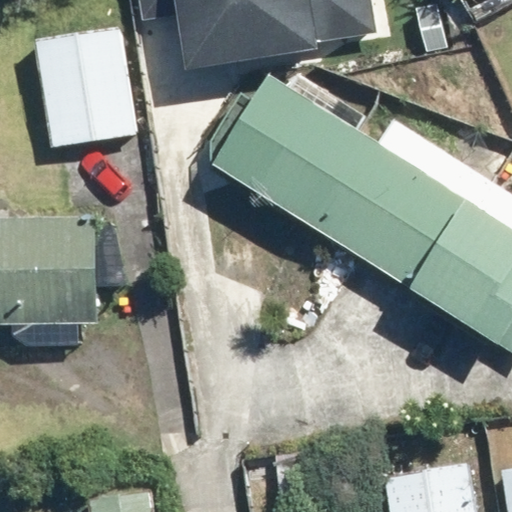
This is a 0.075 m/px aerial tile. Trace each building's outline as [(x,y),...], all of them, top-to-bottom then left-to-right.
[(197,22),(203,59),(383,29),(377,0),(152,0),(158,29),(197,22)] [(116,33),(31,48),(50,155),(135,140),(116,33)] [(484,222),(265,89),(208,182),(405,301),(401,308),(489,362),(511,324),(511,251),(478,231),(484,222)] [(89,227),(0,229),(0,336),(6,334),(5,333),(92,331),(89,227)] [(470,511),(462,469),(379,485),(384,511),(470,511)] [(511,511),(511,473),(500,476),(506,511),(511,511)] [(166,511),(163,483),(101,492),(104,511),(166,511)]
